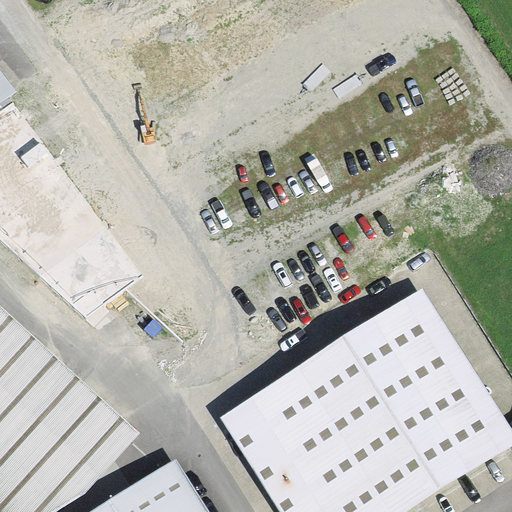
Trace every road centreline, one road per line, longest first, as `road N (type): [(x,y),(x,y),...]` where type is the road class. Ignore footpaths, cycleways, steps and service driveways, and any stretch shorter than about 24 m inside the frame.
road 1 (unknown): [(59,108),(234,371),(264,369),(430,272)]
road 2 (unknown): [(0,154),(95,292),(102,378)]
road 3 (unknown): [(222,511),(102,378)]
road 4 (unknown): [(102,378),(0,294)]
